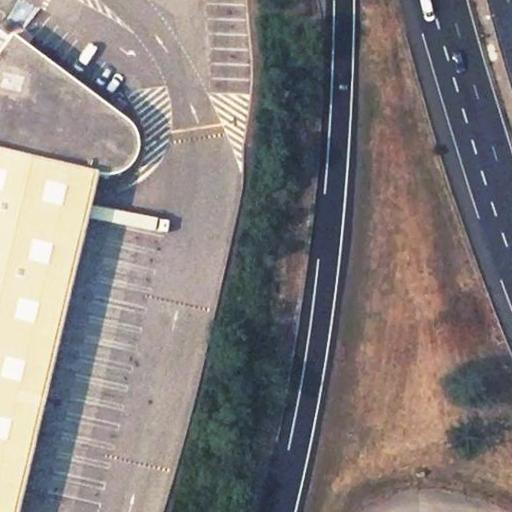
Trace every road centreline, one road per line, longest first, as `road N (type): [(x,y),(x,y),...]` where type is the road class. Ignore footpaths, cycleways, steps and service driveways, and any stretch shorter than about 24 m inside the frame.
road 1 (motorway): [(342,0),(326,279),(285,511)]
road 2 (motorway): [(440,0),(511,231)]
